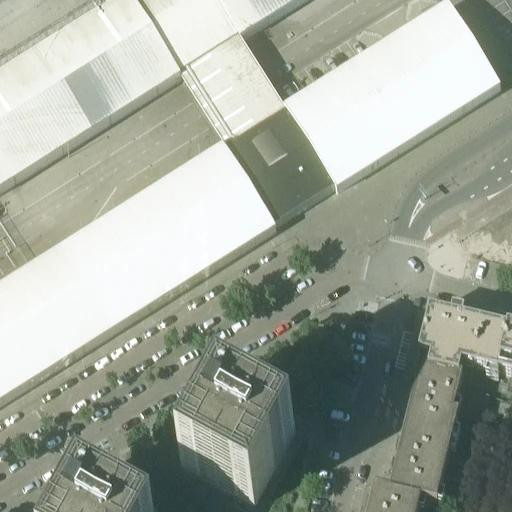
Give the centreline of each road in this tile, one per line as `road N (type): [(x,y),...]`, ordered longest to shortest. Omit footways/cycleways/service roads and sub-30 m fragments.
road 1 (unclassified): [(10,237),(377,0)]
road 2 (residential): [(0,497),(359,271)]
road 3 (residential): [(359,271),(303,263),(0,447)]
road 4 (residential): [(398,278),(343,511)]
road 5 (unclassified): [(511,126),(429,180),(412,199),(411,219)]
